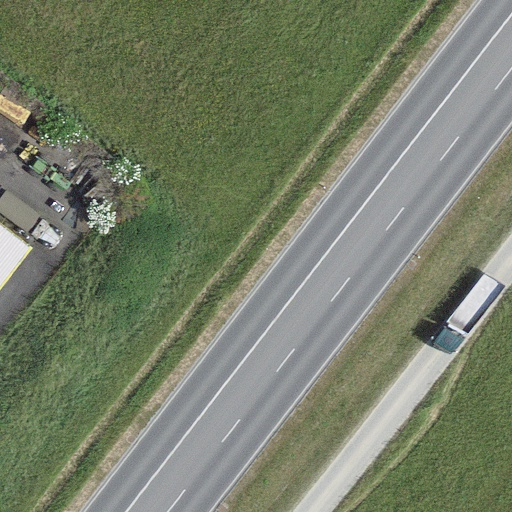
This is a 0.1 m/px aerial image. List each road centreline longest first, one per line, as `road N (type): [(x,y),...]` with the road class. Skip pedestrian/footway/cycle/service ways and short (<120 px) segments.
road 1 (primary): [(511,42),(148,511)]
road 2 (track): [(309,511),(511,252)]
